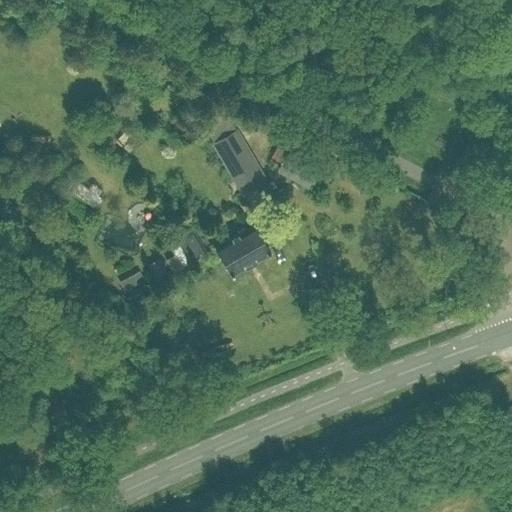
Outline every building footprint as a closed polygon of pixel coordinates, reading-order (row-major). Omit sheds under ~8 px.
[(0,25),(7,28),(13,5),(0,1),(0,25)] [(211,143),(248,205),(273,191),(236,128),(211,143)] [(283,141),(273,158),(284,164),(293,148),(283,141)] [(328,159),(298,142),(286,165),(315,181),(328,159)] [(260,236),(253,224),(214,247),(221,259),(220,262),(225,270),(228,271),(230,275),(244,267),(256,260),(270,252),(267,248),(268,245),(263,237),(260,236)] [(204,252),(191,231),(168,245),(181,266),(204,252)]
